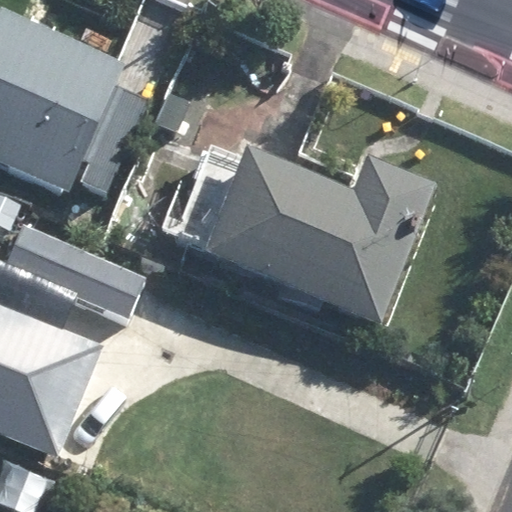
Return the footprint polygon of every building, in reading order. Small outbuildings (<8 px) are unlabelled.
[(118,97),(127,76),(2,20),(0,25),(0,173),(74,207),(81,191),(109,204),(151,111),(118,97)] [(368,168),(354,204),(247,163),(206,270),(386,338),(440,195),(368,168)] [(80,235),(0,201),(0,229),(21,238),(70,259),(80,235)] [(21,238),(6,274),(132,327),(147,291),(70,259),(21,238)] [(105,361),(0,316),(0,443),(60,469),(105,361)]
